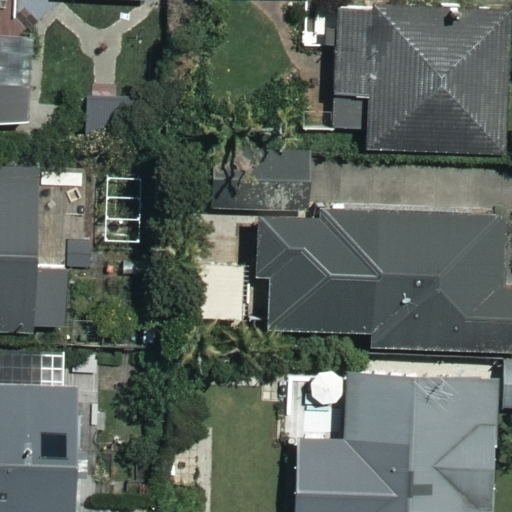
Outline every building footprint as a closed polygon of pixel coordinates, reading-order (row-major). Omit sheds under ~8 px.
[(502,9),(330,13),(333,132),(365,131),(366,153),(506,149),(502,9)] [(0,78),(0,124),(30,124),(29,79),(0,78)] [(393,164),(327,164),(328,219),(255,219),(256,281),(266,281),(266,329),(369,329),(369,346),(511,345),(511,215),(394,216),(393,164)] [(41,168),(0,169),(0,327),(65,326),(64,270),(43,271),(41,168)] [(250,284),(242,284),(242,265),(185,265),(186,319),(250,318),(250,284)] [(489,511),(492,375),(347,372),(345,444),(295,443),(293,511),(489,511)] [(0,511),(72,511),(72,380),(0,380),(0,511)] [(212,427),(188,427),(188,446),(173,446),(172,492),(212,492),(212,427)]
